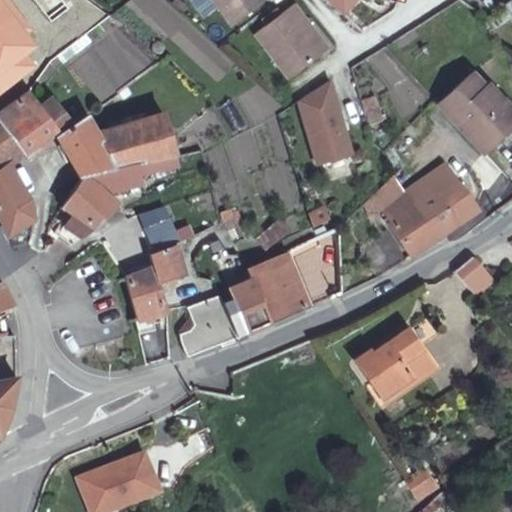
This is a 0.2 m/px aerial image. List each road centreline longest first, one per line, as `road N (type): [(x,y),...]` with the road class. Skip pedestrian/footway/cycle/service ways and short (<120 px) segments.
road 1 (residential): [(511,214),(473,245),(304,328),(153,386)]
road 2 (residential): [(153,386),(14,457)]
road 3 (residential): [(153,386),(108,388),(66,371),(34,334)]
road 4 (unknown): [(10,271),(35,233),(43,152)]
road 5 (residential): [(34,334),(28,420),(14,457)]
